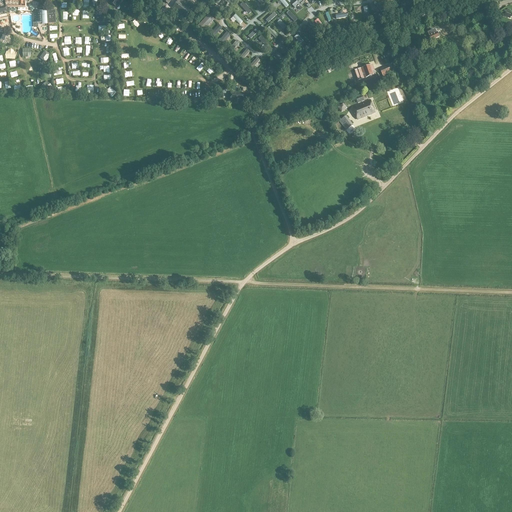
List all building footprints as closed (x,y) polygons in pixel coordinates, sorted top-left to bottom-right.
[(5,3),(18,3),(18,5),(18,7),(24,7),(24,5),(23,5),(23,3),(32,3),(32,1),(35,1),(35,0),(0,0),(0,14),(7,13),(5,3)] [(192,8),(198,1),(196,0),(178,0),(178,1),(173,8),(181,14),(184,17),(185,17),(190,10),(192,8)] [(286,8),(289,6),(283,0),(280,0),(279,1),(286,8)] [(243,3),(240,5),(248,14),(251,12),(243,3)] [(380,3),(377,5),(383,13),(386,11),(380,3)] [(294,10),(300,17),(302,15),(297,8),(294,10)] [(55,10),(35,11),(35,23),(33,23),(33,28),(38,28),(38,25),(56,24),(55,10)] [(294,22),(297,20),(289,11),(286,14),(294,22)] [(265,21),(268,24),(277,16),(274,13),(265,21)] [(208,15),(197,26),(203,31),(213,21),(208,15)] [(236,15),(233,18),(236,21),(240,25),(243,22),(236,15)] [(314,22),(321,32),(325,29),(318,19),(314,22)] [(277,23),(284,30),(287,27),(280,20),(277,23)] [(136,30),(141,27),(137,21),(133,24),(136,30)] [(218,32),(222,29),(219,26),(211,34),(214,37),(218,32)] [(267,29),(276,39),(278,36),(270,27),(267,29)] [(256,29),(248,37),(251,40),(259,32),(256,29)] [(308,29),(305,31),(313,41),(316,38),(308,29)] [(427,39),(430,37),(433,43),(437,42),(436,39),(439,37),(438,34),(437,34),(435,30),(429,33),(425,35),(427,39)] [(219,41),(222,44),(230,36),(226,32),(219,41)] [(3,34),(0,34),(0,36),(1,41),(1,44),(12,42),(12,38),(12,37),(12,36),(11,36),(11,35),(10,35),(10,34),(9,34),(8,34),(3,34)] [(306,44),(298,34),(295,37),(302,46),(306,44)] [(389,34),(377,39),(381,50),(393,46),(389,34)] [(261,37),(258,39),(266,48),(269,45),(261,37)] [(237,41),(230,49),(233,51),(240,43),(237,41)] [(459,42),(446,46),(448,51),(461,47),(459,42)] [(178,43),(173,50),(178,53),(182,47),(178,43)] [(296,55),(289,46),(286,48),(293,58),(296,55)] [(492,47),(476,53),(478,58),(492,53),(491,51),(493,50),(492,47)] [(31,58),(31,50),(23,50),(23,59),(31,58)] [(42,50),(41,60),(51,61),(51,50),(48,50),(45,50),(42,50)] [(247,50),(240,58),(243,60),(250,52),(247,50)] [(286,62),(278,52),(275,55),(283,64),(286,62)] [(253,69),(255,67),(258,64),(260,61),(257,58),(250,66),(253,69)] [(195,66),(201,70),(205,65),(199,61),(195,66)] [(372,65),(355,71),(358,81),(376,74),(372,65)] [(380,69),(384,78),(390,75),(391,77),(395,75),(396,73),(393,67),(390,69),(389,66),(380,69)] [(274,71),(273,71),(273,70),(272,69),(271,69),(264,76),(267,79),(274,71)] [(8,71),(0,72),(0,76),(1,79),(2,79),(9,78),(8,72),(8,71)] [(9,78),(2,79),(3,91),(12,91),(11,80),(10,80),(9,80),(9,78)] [(379,84),(377,78),(363,83),(365,89),(379,84)] [(239,104),(239,101),(243,101),(244,93),(231,93),(230,100),(234,101),(234,103),(239,104)] [(358,120),(376,113),(371,100),(362,104),(361,102),(364,101),(363,96),(356,98),(358,103),(359,103),(360,105),(353,107),(358,120)] [(348,108),(344,104),(339,108),(343,113),(348,109),(347,108),(348,108)] [(346,116),(339,121),(346,130),(353,125),(346,116)]
